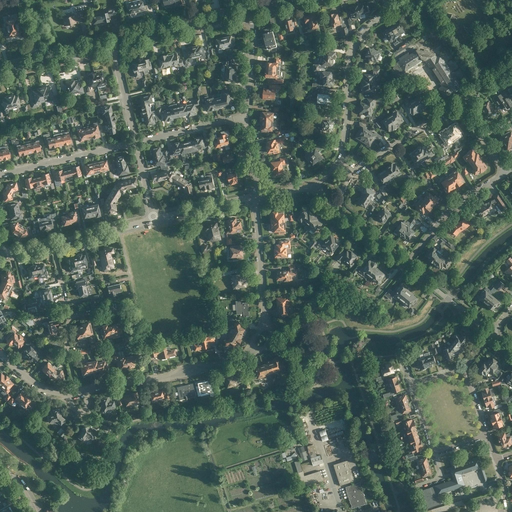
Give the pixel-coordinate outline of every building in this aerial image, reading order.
[(135,13),(148,10),(147,5),(144,6),(142,0),(139,0),(128,3),(131,16),(136,15),(135,13)] [(83,18),(81,11),(87,10),(86,4),(74,7),(71,7),(70,9),(71,13),(63,14),(64,19),(63,19),(65,26),(75,23),(74,19),(79,18),(79,19),(83,18)] [(428,15),(429,17),(436,13),(430,4),(428,5),(421,10),(426,16),(428,15)] [(358,7),(358,6),(351,7),(352,11),(350,11),(352,19),(360,17),(360,18),(365,17),(364,13),(364,12),(367,11),(366,6),(363,7),(363,6),(358,7)] [(110,18),(116,17),(114,9),(106,11),(107,13),(104,13),(105,15),(92,18),(94,24),(106,21),(106,22),(109,22),(108,19),(110,19),(110,18)] [(303,16),(299,20),(304,24),(306,24),(309,23),(311,30),(319,28),(318,25),(322,24),(321,20),(317,20),(315,14),(317,14),(317,16),(320,16),(319,12),(315,13),(304,16),(303,16)] [(329,16),(327,17),(328,22),(330,21),(332,27),(341,25),(342,28),(341,28),(344,37),(349,35),(347,27),(346,27),(344,19),(343,20),(342,16),(338,17),(337,13),(333,14),(332,13),(330,14),(330,15),(329,15),(329,16)] [(19,21),(18,17),(6,20),(7,25),(7,27),(6,27),(7,32),(5,33),(6,37),(8,37),(10,36),(11,37),(13,37),(13,36),(17,35),(22,33),(23,33),(24,38),(29,37),(27,30),(25,31),(21,31),(20,27),(23,27),(21,21),(19,21)] [(295,22),(292,22),(292,19),(288,20),(287,20),(286,20),(285,21),(284,21),(287,31),(289,31),(290,34),(295,33),(294,30),(297,30),(295,22)] [(403,47),(408,44),(406,41),(403,43),(401,38),(400,39),(399,36),(400,35),(400,34),(403,32),(401,28),(403,27),(400,22),(391,28),(403,47)] [(403,47),(391,28),(382,33),(385,38),(383,39),(385,43),(393,38),(394,39),(395,38),(397,41),(396,41),(397,42),(394,44),(396,47),(398,51),(403,47)] [(262,39),(263,42),(275,39),(273,31),(269,32),(268,29),(264,30),(264,33),(263,34),(264,39),(262,39)] [(227,36),(223,37),(226,48),(231,47),(231,48),(234,47),(233,46),(235,45),(233,38),(232,39),(231,36),(228,37),(227,36)] [(222,48),(224,49),(226,48),(223,37),(220,37),(220,38),(217,39),(217,42),(216,42),(218,49),(218,53),(220,53),(222,53),(223,51),(222,48)] [(275,39),(263,42),(264,45),(266,45),(267,49),(269,49),(270,52),(277,51),(276,47),(277,47),(275,39)] [(394,53),(395,55),(412,44),(411,43),(408,44),(403,47),(398,51),(394,53)] [(199,45),(194,46),(197,57),(198,57),(200,57),(201,56),(205,58),(206,57),(205,52),(204,52),(203,48),(202,48),(201,45),(199,46),(199,45)] [(197,57),(194,46),(189,48),(190,48),(187,49),(188,52),(187,52),(188,55),(189,59),(189,60),(189,62),(190,62),(193,62),(193,61),(193,58),(194,58),(197,57)] [(381,54),(382,51),(378,49),(378,51),(372,49),(372,50),(369,48),(366,56),(370,58),(369,60),(376,62),(379,53),(381,54)] [(399,59),(400,61),(395,64),(393,68),(401,81),(408,77),(404,71),(422,60),(426,61),(443,87),(440,89),(445,97),(461,87),(459,84),(461,83),(456,76),(454,77),(450,70),(448,71),(439,56),(437,57),(435,55),(435,54),(435,53),(417,49),(416,50),(416,51),(409,55),(408,53),(399,59)] [(167,54),(170,67),(175,66),(174,64),(177,64),(177,66),(179,65),(180,66),(180,67),(183,66),(184,67),(185,67),(183,59),(180,60),(180,59),(178,60),(177,53),(173,54),(173,53),(171,53),(169,53),(167,54)] [(170,67),(167,54),(158,57),(160,65),(157,65),(158,67),(156,67),(158,73),(158,75),(160,75),(159,71),(162,70),(161,67),(163,66),(164,67),(166,66),(166,68),(170,67)] [(265,67),(265,70),(281,70),(281,66),(279,65),(280,62),(282,63),(282,59),(281,59),(281,56),(274,56),(274,59),(274,63),(266,62),(266,66),(265,67)] [(313,65),(313,67),(325,68),(325,65),(331,65),(332,64),(333,59),(325,58),(321,58),(321,61),(319,61),(319,65),(313,64),(313,65)] [(144,70),(144,71),(152,69),(149,59),(142,60),(143,63),(142,63),(143,70),(144,70)] [(236,68),(236,65),(230,64),(231,59),(226,59),(226,61),(223,61),(223,65),(226,65),(225,68),(224,68),(224,72),(236,73),(237,68),(236,68)] [(143,70),(142,63),(135,64),(136,67),(133,67),(135,74),(136,77),(143,76),(142,73),(144,72),(144,71),(144,70),(143,70)] [(322,74),(322,78),(323,78),(332,79),(332,74),(331,72),(325,72),(326,68),(325,68),(313,67),(313,68),(314,68),(314,71),(318,71),(318,73),(319,74),(321,74),(322,74)] [(361,79),(360,83),(376,84),(376,74),(379,74),(379,69),(372,69),(372,75),(370,75),(369,75),(368,75),(362,75),(362,79),(361,79)] [(281,70),(265,70),(265,76),(266,77),(273,77),(272,82),(285,83),(285,80),(279,79),(279,75),(281,75),(281,70)] [(421,75),(427,82),(431,79),(426,71),(421,75)] [(97,75),(97,72),(94,73),(97,85),(98,87),(98,90),(106,88),(105,84),(106,84),(104,77),(103,77),(102,73),(97,75)] [(235,81),(236,73),(224,72),(224,77),(225,77),(224,80),(235,81)] [(97,85),(94,73),(90,74),(90,75),(87,76),(89,87),(97,85)] [(334,79),(332,79),(323,78),(323,81),(320,81),(320,83),(313,83),(312,87),(324,88),(324,85),(333,86),(333,83),(334,83),(334,79)] [(80,94),(84,93),(82,87),(79,88),(77,80),(66,83),(67,88),(65,89),(66,95),(79,91),(80,94)] [(430,85),(433,90),(428,82),(423,85),(422,85),(418,87),(421,91),(430,85)] [(376,84),(360,83),(360,87),(362,87),(361,91),(371,92),(371,94),(375,94),(376,84)] [(270,90),(264,89),(264,94),(263,94),(262,95),(262,97),(263,97),(263,98),(263,99),(271,99),(271,100),(272,101),(273,102),(274,101),(274,100),(275,90),(280,90),(280,85),(270,85),(270,90)] [(430,85),(421,91),(424,96),(427,94),(433,90),(430,85)] [(41,88),(44,101),(49,101),(49,102),(52,101),(53,103),(59,101),(57,96),(53,97),(50,86),(41,88)] [(233,99),(234,92),(225,91),(225,87),(220,86),(220,89),(222,89),(222,94),(220,94),(220,97),(221,97),(221,98),(231,99),(233,99)] [(44,101),(41,88),(32,90),(35,101),(31,102),(32,108),(38,107),(37,104),(41,104),(41,102),(44,101)] [(332,99),(332,95),(326,94),(326,89),(320,89),(319,90),(317,90),(316,97),(319,98),(319,104),(325,104),(325,103),(331,103),(331,99),(332,99)] [(511,106),(511,101),(508,97),(505,99),(502,94),(494,98),(501,109),(505,107),(507,109),(511,106)] [(150,103),(153,102),(152,97),(153,97),(153,95),(151,95),(141,97),(143,104),(150,103)] [(213,98),(215,108),(230,104),(231,103),(231,99),(221,98),(221,97),(220,97),(215,99),(214,95),(212,95),(212,98),(213,98)] [(19,100),(18,96),(14,97),(14,96),(10,97),(12,109),(20,107),(19,102),(20,102),(19,100)] [(187,103),(185,96),(183,97),(184,102),(183,102),(183,104),(180,105),(181,111),(178,112),(180,117),(189,114),(187,105),(187,104),(187,103)] [(212,98),(209,98),(208,96),(205,97),(208,112),(216,110),(215,108),(213,98),(212,98)] [(414,102),(420,113),(424,110),(423,110),(427,108),(422,100),(424,99),(422,96),(416,99),(417,100),(414,102)] [(2,99),(3,103),(2,104),(2,106),(4,106),(5,114),(9,113),(8,110),(12,109),(10,97),(5,98),(5,99),(2,99)] [(374,98),(367,98),(366,102),(360,102),(360,104),(359,104),(359,107),(360,107),(360,113),(366,113),(366,116),(371,116),(372,106),(373,106),(374,98)] [(187,105),(189,114),(189,116),(197,114),(195,105),(200,104),(199,99),(196,100),(196,102),(187,104),(187,105)] [(420,113),(414,102),(413,101),(410,104),(408,101),(404,103),(412,116),(419,111),(420,113)] [(488,102),(487,102),(486,102),(486,103),(486,104),(484,105),(484,104),(483,104),(482,105),(481,106),(482,107),(481,107),(488,119),(497,112),(498,114),(500,113),(496,106),(493,107),(491,104),(489,102),(488,102)] [(150,103),(143,104),(141,105),(144,116),(146,116),(153,114),(158,113),(158,110),(151,112),(150,107),(151,106),(150,103)] [(171,107),(173,118),(180,117),(178,112),(181,111),(180,105),(173,106),(173,104),(170,105),(170,107),(171,107)] [(102,114),(106,113),(112,112),(110,105),(101,107),(100,105),(93,106),(93,110),(97,109),(98,111),(101,111),(102,114)] [(173,118),(171,107),(170,107),(170,108),(162,110),(161,108),(157,109),(158,110),(158,113),(158,114),(164,113),(166,122),(174,120),(173,118)] [(397,128),(397,127),(396,126),(403,121),(397,112),(399,111),(397,108),(392,112),(393,114),(390,116),(391,117),(397,128)] [(105,122),(106,125),(114,123),(114,122),(116,122),(114,113),(112,113),(112,112),(106,113),(107,121),(105,122)] [(260,120),(271,121),(273,121),(274,113),(261,112),(260,120)] [(158,114),(158,113),(153,114),(146,116),(146,117),(144,117),(145,121),(147,120),(148,125),(155,123),(153,117),(156,116),(157,121),(160,120),(158,114)] [(325,131),(326,130),(332,131),(334,121),(331,121),(331,116),(324,115),(324,118),(322,118),(321,121),(323,122),(322,130),(323,131),(325,131)] [(397,128),(391,117),(387,120),(386,119),(381,122),(383,125),(385,124),(390,132),(393,129),(393,130),(397,128)] [(276,127),(277,121),(273,121),(271,121),(260,120),(260,123),(262,123),(262,131),(266,131),(266,130),(272,131),(272,127),(276,127)] [(116,129),(114,123),(106,125),(102,126),(104,132),(106,132),(106,131),(109,131),(110,134),(116,133),(115,129),(116,129)] [(363,141),(369,131),(366,129),(367,127),(359,123),(357,126),(360,128),(354,138),(358,140),(359,138),(363,141)] [(92,139),(100,137),(97,124),(90,126),(92,139)] [(450,128),(448,129),(455,140),(457,138),(457,139),(461,137),(459,134),(461,133),(456,124),(454,126),(454,125),(450,127),(450,128)] [(90,126),(84,127),(86,139),(92,138),(92,139),(90,126)] [(80,142),(83,141),(83,140),(86,139),(84,127),(77,129),(80,142)] [(444,147),(445,146),(455,140),(448,129),(441,134),(445,142),(442,144),(444,147)] [(504,144),(511,138),(511,132),(509,129),(506,131),(507,133),(503,135),(500,137),(502,140),(501,141),(503,144),(504,143),(504,144)] [(230,146),(229,144),(228,138),(230,138),(229,131),(221,132),(222,135),(220,136),(220,137),(218,138),(218,141),(215,142),(216,148),(221,146),(225,145),(226,147),(230,146)] [(373,133),(369,131),(363,141),(367,144),(366,145),(370,148),(376,138),(379,140),(381,136),(374,132),(373,133)] [(62,136),(64,145),(65,145),(66,146),(67,145),(68,144),(69,144),(71,143),(69,133),(68,132),(61,133),(62,136)] [(64,145),(62,136),(61,133),(58,134),(54,135),(54,137),(54,138),(56,147),(64,145)] [(292,137),(291,133),(284,135),(284,134),(276,136),(277,139),(275,140),(266,142),(267,146),(266,146),(268,152),(274,151),(274,153),(279,152),(277,144),(280,144),(281,144),(286,143),(284,138),(285,138),(285,139),(292,137)] [(50,139),(50,138),(49,134),(43,135),(44,143),(48,142),(49,148),(52,148),(53,148),(53,149),(55,148),(56,147),(54,138),(50,139)] [(196,140),(198,151),(199,151),(198,150),(207,148),(208,150),(211,149),(210,144),(205,145),(203,136),(195,138),(196,140)] [(20,144),(19,145),(18,141),(16,142),(15,139),(11,140),(13,147),(17,146),(19,155),(22,155),(23,155),(23,156),(25,155),(25,154),(26,154),(24,145),(20,146),(20,144)] [(34,152),(32,143),(31,140),(24,142),(25,144),(24,144),(24,145),(26,154),(34,152)] [(36,142),(32,143),(34,152),(35,152),(36,152),(37,152),(38,151),(39,151),(38,151),(41,150),(39,140),(36,141),(36,142)] [(189,153),(198,151),(196,140),(189,142),(190,146),(188,147),(189,153)] [(182,154),(180,144),(179,142),(172,144),(174,153),(169,154),(170,159),(173,158),(173,156),(182,154)] [(185,154),(189,153),(188,147),(190,146),(189,142),(180,144),(182,154),(182,155),(183,163),(185,162),(184,158),(185,157),(185,154)] [(323,148),(323,147),(324,144),(316,143),(315,147),(316,147),(316,148),(314,149),(313,147),(309,150),(311,152),(306,155),(313,164),(314,164),(315,164),(316,163),(317,162),(319,160),(319,161),(319,160),(320,160),(322,159),(322,158),(320,154),(318,152),(318,151),(319,150),(320,148),(323,148)] [(416,149),(424,160),(433,154),(431,151),(429,152),(424,145),(421,147),(420,146),(416,149)] [(4,159),(8,159),(8,158),(10,158),(8,146),(1,147),(1,149),(2,150),(4,159)] [(155,158),(165,156),(164,151),(161,152),(160,147),(152,149),(155,158)] [(440,150),(446,159),(449,157),(446,152),(443,148),(440,150)] [(469,165),(481,158),(474,148),(468,152),(469,153),(464,156),(469,165)] [(413,168),(415,166),(424,160),(416,149),(413,151),(413,152),(410,154),(415,162),(410,165),(413,168)] [(439,150),(439,149),(435,151),(439,156),(437,158),(440,163),(441,162),(443,161),(446,159),(440,150),(439,150)] [(217,154),(218,160),(218,161),(223,160),(223,157),(223,155),(225,155),(224,152),(217,154)] [(225,163),(234,161),(232,154),(230,155),(230,154),(225,155),(226,156),(223,157),(225,163)] [(449,157),(446,159),(443,161),(441,162),(444,167),(450,163),(450,164),(456,160),(454,159),(452,155),(449,157)] [(119,167),(126,166),(124,156),(116,158),(117,160),(117,163),(116,164),(117,168),(119,167)] [(163,156),(154,159),(155,166),(164,164),(165,167),(168,167),(171,166),(170,163),(171,163),(170,159),(168,159),(169,163),(165,164),(163,156)] [(284,164),(286,164),(285,158),(280,158),(280,162),(272,163),(273,175),(283,174),(282,165),(284,165),(284,164)] [(487,168),(481,158),(469,165),(475,174),(480,171),(481,172),(487,168)] [(103,161),(99,162),(102,172),(105,171),(105,172),(109,171),(107,161),(104,162),(103,161)] [(102,172),(99,162),(92,164),(94,173),(102,172)] [(387,169),(392,177),(397,174),(398,175),(401,173),(395,163),(393,164),(393,163),(385,168),(386,169),(387,169)] [(94,173),(92,164),(88,165),(85,166),(87,176),(91,175),(91,174),(94,173)] [(80,169),(79,166),(72,168),(73,169),(74,176),(75,177),(79,176),(79,178),(82,178),(81,173),(80,169)] [(119,167),(117,168),(119,175),(123,174),(123,175),(126,174),(129,173),(127,166),(126,166),(119,167)] [(161,168),(162,172),(152,174),(154,180),(158,179),(158,181),(167,179),(168,178),(167,178),(168,177),(169,176),(168,176),(169,175),(170,175),(171,173),(171,172),(168,170),(169,170),(168,167),(165,167),(161,168)] [(427,171),(431,177),(434,174),(435,174),(432,168),(427,171)] [(65,181),(69,180),(69,177),(74,176),(73,169),(63,172),(64,178),(65,180),(65,181)] [(386,169),(378,174),(384,184),(388,181),(387,180),(392,177),(387,169),(386,169)] [(461,186),(461,185),(464,182),(462,179),(463,179),(456,169),(453,171),(453,172),(449,174),(451,178),(457,187),(459,188),(461,186)] [(56,175),(57,178),(54,179),(56,187),(62,185),(61,181),(65,180),(64,178),(63,172),(62,170),(56,172),(56,175)] [(171,171),(171,172),(171,173),(170,175),(169,175),(168,176),(169,176),(168,177),(167,178),(168,178),(167,179),(168,179),(173,182),(174,180),(180,184),(184,179),(171,171)] [(233,174),(233,173),(232,171),(227,172),(228,174),(230,183),(231,184),(234,183),(234,184),(237,183),(238,183),(238,182),(237,180),(238,180),(238,177),(239,177),(238,173),(237,173),(233,174)] [(424,181),(431,177),(427,171),(421,175),(424,181)] [(49,177),(49,173),(42,175),(42,176),(44,183),(44,187),(51,186),(52,189),(54,188),(53,183),(51,184),(50,180),(51,180),(50,177),(49,177)] [(35,189),(44,187),(44,183),(42,176),(32,179),(34,185),(34,187),(35,189)] [(122,180),(122,181),(123,180),(123,181),(126,189),(135,187),(135,185),(137,184),(136,178),(126,180),(126,179),(130,179),(130,176),(122,178),(122,180)] [(211,190),(212,188),(215,187),(212,176),(209,176),(209,178),(206,178),(208,189),(209,190),(211,190)] [(34,185),(32,179),(32,177),(25,179),(26,182),(25,182),(26,185),(27,188),(34,187),(34,185)] [(208,189),(206,178),(202,179),(202,180),(199,181),(201,191),(204,190),(205,191),(207,191),(208,189)] [(457,187),(451,178),(448,180),(447,179),(442,182),(446,187),(444,188),(447,193),(457,186),(457,187)] [(180,184),(184,187),(183,188),(185,193),(188,192),(189,195),(192,194),(192,191),(191,187),(193,187),(192,182),(190,182),(184,179),(180,184)] [(116,185),(113,189),(121,194),(122,195),(126,189),(123,181),(118,182),(116,186),(116,185)] [(18,183),(16,183),(8,185),(7,186),(6,186),(5,188),(13,194),(16,190),(20,189),(18,183)] [(371,198),(375,192),(372,190),(373,189),(368,185),(366,187),(365,186),(363,189),(364,190),(361,194),(362,194),(363,194),(371,198)] [(384,198),(387,197),(387,196),(381,186),(377,189),(380,193),(383,197),(384,198)] [(13,197),(15,194),(13,194),(5,188),(3,190),(4,191),(3,192),(5,200),(12,199),(11,197),(13,197)] [(113,189),(107,198),(115,203),(121,194),(113,189)] [(502,210),(508,207),(498,192),(492,196),(494,198),(482,205),(482,203),(476,207),(479,213),(478,213),(481,217),(488,212),(488,213),(496,208),(493,205),(497,202),(502,210)] [(434,196),(429,193),(423,199),(422,199),(423,198),(419,195),(417,197),(420,199),(432,209),(432,208),(432,207),(439,199),(435,195),(434,196)] [(362,194),(360,197),(361,197),(358,202),(365,207),(367,207),(370,202),(372,203),(374,200),(371,198),(363,194),(362,194)] [(404,204),(407,201),(401,196),(398,199),(404,204)] [(115,203),(107,198),(105,202),(108,213),(109,214),(113,213),(112,212),(117,210),(115,203)] [(432,209),(420,199),(418,202),(418,201),(414,205),(423,213),(424,212),(427,215),(429,212),(431,212),(432,211),(431,209),(432,209)] [(402,210),(406,205),(401,201),(397,206),(400,208),(402,210)] [(9,212),(19,210),(18,203),(8,205),(9,209),(9,210),(9,212)] [(98,204),(90,206),(92,217),(96,216),(97,217),(101,216),(98,204)] [(92,217),(90,206),(82,208),(85,219),(92,217)] [(306,225),(314,215),(305,208),(301,213),(302,213),(298,218),(306,225)] [(386,219),(391,214),(383,208),(378,214),(380,215),(377,218),(380,220),(381,219),(384,222),(384,221),(385,222),(387,219),(386,219)] [(20,213),(19,210),(9,212),(10,214),(11,214),(12,219),(16,218),(16,221),(23,219),(22,213),(20,213)] [(68,214),(69,214),(68,211),(65,211),(66,214),(67,214),(68,216),(61,217),(63,222),(62,222),(63,226),(71,224),(68,214)] [(278,212),(278,211),(271,212),(271,219),(270,220),(270,222),(271,223),(286,222),(293,221),(293,214),(289,214),(289,218),(284,218),(284,212),(278,212)] [(76,212),(69,214),(68,214),(71,224),(74,223),(75,222),(78,221),(76,215),(77,215),(76,212)] [(44,218),(47,230),(51,229),(50,228),(53,228),(51,221),(57,220),(55,213),(49,214),(50,215),(44,217),(44,218)] [(319,227),(323,222),(314,215),(306,225),(304,227),(308,230),(310,229),(311,229),(314,231),(318,226),(319,227)] [(459,231),(472,223),(467,217),(454,225),(452,224),(447,230),(450,233),(452,231),(456,235),(459,231)] [(40,218),(32,220),(34,228),(40,227),(41,231),(43,230),(43,231),(47,230),(44,218),(40,219),(40,218)] [(242,223),(241,222),(240,221),(236,222),(235,218),(226,221),(227,226),(229,226),(231,232),(236,231),(235,230),(242,228),(242,227),(243,225),(242,223)] [(410,224),(401,236),(408,242),(414,235),(413,234),(415,232),(411,229),(415,223),(417,224),(419,221),(415,218),(410,224)] [(402,221),(394,230),(398,233),(397,233),(398,234),(399,235),(400,235),(401,236),(410,224),(407,222),(406,222),(404,221),(403,222),(402,221)] [(272,223),(270,224),(271,226),(272,227),(272,231),(279,231),(279,234),(286,233),(285,226),(286,226),(286,222),(271,223),(272,223)] [(16,235),(22,226),(19,224),(18,225),(18,223),(11,224),(13,233),(14,233),(13,234),(16,235)] [(209,240),(215,239),(216,240),(221,239),(219,231),(220,231),(218,223),(212,224),(212,223),(206,224),(207,226),(204,227),(205,231),(207,231),(209,240)] [(28,233),(31,232),(30,227),(26,228),(23,225),(22,226),(16,235),(18,237),(18,236),(20,237),(29,235),(28,233)] [(335,238),(331,235),(327,240),(322,236),(317,242),(320,245),(319,246),(322,248),(325,245),(327,247),(329,249),(327,251),(331,255),(337,246),(340,242),(339,241),(340,240),(336,237),(335,238)] [(441,239),(446,242),(451,246),(453,244),(444,236),(441,239)] [(276,259),(282,259),(281,257),(287,257),(286,249),(289,248),(290,247),(289,245),(291,245),(290,240),(279,241),(280,244),(274,245),(276,259)] [(428,259),(433,262),(445,248),(441,245),(440,248),(438,247),(436,249),(434,247),(433,247),(430,250),(431,251),(427,256),(429,258),(428,259)] [(238,259),(243,259),(242,248),(241,248),(241,246),(231,246),(232,257),(238,257),(238,259)] [(100,252),(98,252),(100,258),(97,259),(98,261),(112,258),(111,253),(113,253),(112,248),(109,249),(108,247),(103,248),(104,250),(100,251),(100,252)] [(440,267),(441,269),(444,265),(446,267),(450,263),(450,262),(450,260),(449,259),(448,259),(447,259),(446,260),(442,257),(446,253),(444,252),(446,249),(445,248),(433,262),(439,268),(440,267)] [(343,251),(337,259),(340,262),(343,258),(345,259),(344,260),(352,266),(355,262),(354,260),(358,256),(349,249),(345,253),(343,251)] [(84,254),(77,255),(79,267),(80,267),(81,270),(85,269),(84,266),(87,265),(84,254)] [(79,267),(77,255),(75,256),(75,258),(70,259),(71,262),(70,263),(72,273),(77,271),(78,274),(72,276),(73,279),(82,277),(81,270),(80,267),(79,267)] [(96,261),(97,266),(101,265),(102,266),(103,266),(104,270),(110,269),(109,268),(113,267),(113,264),(114,264),(112,258),(98,261),(96,261)] [(374,262),(370,259),(367,263),(366,263),(364,265),(365,266),(363,267),(360,270),(361,271),(360,271),(363,274),(362,276),(366,279),(368,276),(367,276),(377,265),(377,264),(375,262),(374,262)] [(39,277),(36,266),(36,265),(28,267),(31,278),(38,277),(39,277)] [(42,278),(43,278),(48,277),(46,267),(45,268),(44,265),(36,266),(39,277),(38,277),(41,287),(44,286),(47,285),(46,281),(43,282),(42,278)] [(377,265),(367,276),(368,276),(372,280),(373,279),(378,283),(380,283),(381,281),(381,279),(385,274),(376,267),(377,266),(377,265)] [(289,274),(295,274),(294,266),(289,267),(289,271),(282,271),(277,271),(277,275),(277,280),(283,279),(283,281),(290,280),(289,274)] [(2,280),(11,285),(12,283),(15,282),(13,275),(11,276),(10,273),(8,271),(6,272),(5,273),(5,274),(1,275),(2,280)] [(246,287),(245,273),(232,275),(232,281),(231,281),(232,284),(233,284),(233,289),(239,289),(239,287),(246,287)] [(86,281),(86,279),(84,279),(81,280),(75,282),(77,288),(78,288),(88,286),(88,285),(87,281),(86,281)] [(14,297),(16,293),(14,292),(12,291),(12,290),(11,290),(12,286),(11,285),(2,280),(0,284),(0,287),(13,294),(12,296),(14,297)] [(116,296),(116,292),(121,291),(119,284),(110,286),(109,284),(110,284),(109,281),(103,282),(104,286),(107,285),(109,293),(110,293),(111,297),(116,296)] [(398,298),(400,300),(403,297),(404,298),(406,295),(407,296),(410,292),(400,284),(398,287),(397,286),(393,291),(389,288),(384,295),(391,300),(393,297),(397,299),(398,298)] [(497,306),(501,302),(497,299),(499,296),(496,295),(502,287),(498,284),(496,287),(498,288),(486,303),(487,304),(486,304),(492,309),(496,305),(497,306)] [(88,286),(78,288),(79,292),(81,297),(84,296),(85,297),(88,296),(86,287),(87,287),(88,288),(92,287),(91,285),(88,285),(88,286)] [(380,295),(384,289),(379,286),(375,291),(380,295)] [(13,294),(0,287),(0,297),(4,299),(6,294),(7,295),(7,294),(12,297),(12,296),(13,294)] [(496,287),(493,291),(492,290),(491,292),(488,290),(488,291),(484,289),(481,293),(482,294),(479,297),(486,303),(498,288),(496,287)] [(50,290),(45,291),(45,289),(38,291),(40,298),(42,298),(51,296),(50,290)] [(288,296),(288,292),(282,292),(283,295),(279,295),(280,297),(276,298),(276,301),(277,301),(278,305),(279,305),(287,305),(289,305),(289,304),(291,304),(290,300),(289,300),(289,296),(288,296)] [(418,298),(410,292),(407,296),(406,295),(404,298),(403,297),(400,300),(406,304),(406,305),(408,307),(409,306),(409,307),(414,301),(415,301),(418,298)] [(53,302),(51,296),(42,298),(43,302),(42,302),(43,304),(53,302)] [(241,303),(241,301),(236,301),(236,304),(233,305),(234,311),(237,311),(237,315),(241,314),(241,316),(242,316),(242,314),(243,314),(244,316),(249,316),(248,302),(243,303),(241,303)] [(287,305),(279,305),(279,318),(284,318),(284,316),(289,316),(289,308),(287,308),(287,305)] [(9,315),(14,312),(13,312),(12,312),(11,311),(10,311),(8,312),(8,311),(2,313),(1,311),(0,311),(0,319),(4,317),(9,315)] [(30,326),(34,325),(32,318),(23,321),(26,323),(28,325),(30,326)] [(49,329),(58,327),(59,326),(57,319),(43,323),(44,326),(48,325),(49,329)] [(245,330),(240,327),(239,322),(234,323),(236,328),(233,329),(231,328),(229,332),(230,333),(241,339),(243,335),(242,334),(245,330)] [(89,323),(82,325),(82,326),(83,326),(85,336),(89,335),(89,336),(92,335),(89,323)] [(109,326),(111,335),(122,333),(121,329),(117,330),(117,328),(116,328),(116,324),(109,326)] [(102,326),(103,329),(101,329),(101,330),(100,330),(102,336),(102,335),(103,340),(109,338),(109,336),(111,335),(109,326),(107,326),(107,325),(102,326)] [(85,337),(83,326),(82,326),(76,327),(78,332),(76,333),(78,340),(82,339),(82,340),(86,339),(85,337)] [(60,334),(58,327),(49,329),(50,335),(56,334),(57,336),(58,335),(60,334)] [(13,342),(18,336),(15,334),(15,333),(12,331),(5,339),(7,340),(7,341),(7,343),(9,344),(11,344),(12,344),(13,342)] [(459,344),(463,347),(466,343),(465,342),(467,339),(462,334),(460,336),(456,332),(453,336),(456,339),(455,340),(459,343),(459,344)] [(27,343),(34,335),(31,333),(26,339),(23,336),(23,337),(19,335),(18,336),(13,342),(19,348),(23,343),(22,342),(24,340),(25,340),(27,343)] [(239,344),(242,340),(241,339),(230,333),(228,336),(229,339),(224,341),(225,345),(230,344),(236,348),(238,344),(239,344)] [(216,342),(214,335),(200,339),(198,340),(198,344),(194,345),(195,351),(203,349),(203,350),(210,348),(209,343),(212,342),(213,343),(216,342)] [(455,340),(451,346),(453,348),(454,350),(455,349),(456,352),(460,351),(462,352),(465,348),(463,347),(459,344),(459,343),(455,340)] [(28,358),(35,350),(30,345),(27,349),(27,348),(23,353),(28,358)] [(453,348),(451,346),(450,348),(443,350),(445,355),(446,354),(449,360),(454,358),(453,357),(457,355),(456,352),(455,349),(454,350),(453,348)] [(169,347),(149,352),(151,358),(157,356),(157,355),(160,355),(161,359),(168,358),(168,357),(176,355),(174,349),(170,350),(169,347)] [(56,354),(54,350),(52,348),(48,352),(46,355),(51,360),(53,357),(56,354)] [(35,350),(28,358),(32,361),(33,360),(35,362),(39,358),(38,357),(40,354),(35,350)] [(125,357),(127,368),(135,367),(133,360),(138,359),(137,353),(134,354),(134,355),(125,357)] [(425,359),(425,356),(424,354),(420,355),(420,356),(420,358),(418,359),(419,361),(416,361),(418,366),(420,365),(422,369),(428,367),(428,366),(425,359)] [(429,357),(428,355),(425,356),(425,359),(428,366),(432,365),(432,363),(436,362),(434,356),(429,357)] [(112,357),(113,362),(113,364),(116,363),(118,369),(124,368),(124,369),(127,368),(125,357),(125,356),(118,357),(117,356),(112,357)] [(279,359),(279,358),(277,357),(275,358),(273,360),(274,360),(270,361),(274,372),(274,371),(278,370),(278,369),(280,369),(280,370),(283,372),(285,371),(286,368),(286,367),(284,360),(281,361),(281,358),(279,359)] [(490,369),(490,370),(493,372),(498,366),(495,363),(496,361),(493,358),(491,360),(489,358),(486,362),(485,361),(484,363),(490,369)] [(101,362),(100,359),(97,360),(97,361),(96,361),(98,371),(99,373),(108,371),(107,364),(105,365),(104,362),(101,362)] [(92,372),(89,362),(86,362),(84,361),(82,362),(82,363),(83,367),(81,367),(82,374),(85,374),(85,375),(86,375),(88,375),(89,374),(89,373),(92,372)] [(96,361),(93,361),(92,362),(92,361),(89,362),(92,372),(98,371),(96,361)] [(268,380),(272,379),(272,378),(270,373),(274,372),(270,361),(267,362),(267,363),(263,365),(266,375),(266,376),(267,376),(268,380)] [(54,365),(53,367),(52,367),(47,363),(44,366),(45,368),(43,370),(50,377),(51,376),(54,373),(52,372),(55,369),(56,368),(56,367),(54,365)] [(387,375),(394,372),(392,368),(393,367),(391,363),(385,365),(387,369),(382,370),(384,376),(387,376),(387,375)] [(484,376),(490,370),(490,369),(484,363),(478,371),(479,372),(479,374),(480,374),(481,374),(484,376)] [(266,375),(263,365),(253,368),(252,368),(253,372),(254,372),(255,375),(253,376),(254,379),(256,378),(256,379),(259,378),(260,381),(265,380),(266,384),(269,383),(268,380),(267,376),(266,376),(266,375)] [(56,367),(56,368),(55,369),(52,372),(54,373),(51,376),(53,377),(52,378),(53,378),(57,380),(58,380),(59,380),(60,381),(62,381),(62,380),(63,379),(64,379),(61,369),(58,369),(58,368),(57,367),(56,367)] [(0,385),(1,386),(8,379),(9,377),(7,375),(5,376),(0,371),(0,385)] [(505,378),(502,376),(501,377),(500,378),(499,380),(501,384),(503,381),(506,384),(508,382),(511,385),(511,372),(506,380),(504,379),(505,378)] [(244,378),(243,374),(234,376),(233,374),(225,376),(227,387),(236,386),(235,383),(243,382),(245,389),(251,387),(248,377),(244,378)] [(397,380),(396,377),(387,380),(388,384),(387,384),(388,387),(399,383),(397,380)] [(8,379),(1,386),(0,387),(7,393),(11,389),(9,388),(13,383),(8,379)] [(199,395),(210,393),(211,396),(216,395),(213,382),(212,382),(212,383),(206,384),(205,381),(199,383),(198,383),(199,386),(197,387),(196,387),(198,396),(199,396),(199,395)] [(180,400),(196,396),(193,383),(188,384),(189,386),(177,388),(179,395),(180,400)] [(399,383),(388,387),(390,393),(391,393),(394,392),(401,390),(399,386),(400,386),(399,383)] [(482,392),(484,399),(495,396),(492,388),(489,389),(488,387),(483,389),(484,391),(482,392)] [(164,394),(164,390),(157,392),(157,391),(154,392),(154,390),(148,392),(149,396),(150,396),(151,402),(156,401),(156,399),(165,397),(166,400),(169,399),(167,394),(164,394)] [(22,391),(16,399),(15,399),(15,400),(19,403),(22,406),(30,396),(27,394),(26,395),(22,391)] [(130,395),(122,397),(120,397),(117,398),(119,406),(123,405),(122,403),(125,402),(126,407),(138,404),(137,403),(138,402),(137,397),(136,392),(130,394),(130,395)] [(405,395),(397,398),(400,405),(408,403),(405,395)] [(34,399),(30,396),(22,406),(26,409),(30,412),(28,416),(29,417),(28,417),(29,419),(30,418),(31,419),(36,414),(32,411),(32,412),(31,411),(37,404),(33,400),(34,399)] [(495,402),(493,396),(484,399),(487,407),(489,407),(489,408),(494,407),(493,405),(494,405),(493,403),(495,402)] [(111,408),(114,407),(113,401),(109,402),(109,398),(101,399),(102,405),(101,405),(101,407),(102,407),(100,411),(105,414),(106,412),(107,413),(111,410),(111,408)] [(410,411),(408,403),(400,405),(402,413),(410,411)] [(490,418),(492,422),(501,419),(500,416),(501,416),(500,413),(503,412),(503,411),(503,409),(501,408),(493,410),(494,411),(492,412),(493,414),(490,415),(491,417),(490,418)] [(60,414),(58,409),(51,411),(52,415),(48,416),(50,422),(52,421),(53,423),(58,424),(59,422),(61,424),(61,423),(62,423),(63,423),(64,422),(64,421),(63,420),(64,419),(61,416),(60,414)] [(401,412),(390,416),(391,421),(403,417),(401,412)] [(110,423),(101,418),(99,421),(109,426),(110,423)] [(501,419),(492,422),(493,426),(494,426),(495,428),(504,425),(503,422),(505,421),(504,418),(501,419)] [(408,430),(415,427),(416,427),(414,420),(412,421),(412,419),(405,422),(403,423),(404,426),(406,425),(408,430)] [(84,428),(78,437),(83,440),(84,438),(87,440),(90,439),(92,437),(92,438),(96,433),(87,427),(86,429),(84,429),(84,428)] [(408,433),(409,437),(417,434),(415,427),(408,430),(406,430),(407,431),(406,432),(407,433),(408,433)] [(511,439),(511,436),(511,437),(510,434),(509,434),(507,434),(507,432),(498,435),(499,438),(498,438),(499,443),(500,442),(501,446),(503,447),(506,446),(507,446),(511,445),(511,444),(511,440),(511,439)] [(411,444),(419,442),(417,434),(409,437),(410,441),(410,442),(410,443),(411,443),(411,444)] [(415,452),(422,450),(421,448),(423,448),(421,441),(419,442),(411,444),(413,449),(411,449),(412,452),(415,452)] [(311,458),(317,456),(313,444),(307,446),(311,458)] [(302,461),(307,459),(303,446),(298,448),(300,453),(302,461)] [(291,456),(286,457),(287,461),(293,459),(297,455),(295,452),(291,456)] [(321,455),(317,456),(311,458),(310,458),(313,466),(324,463),(321,455)] [(417,456),(410,458),(411,461),(416,459),(418,466),(419,469),(421,468),(429,466),(426,458),(418,460),(417,456)] [(441,504),(438,494),(464,486),(460,474),(480,468),(484,482),(487,481),(479,457),(473,459),(473,460),(458,465),(457,464),(455,458),(450,460),(452,467),(445,469),(447,473),(451,472),(453,480),(422,490),(428,508),(441,504)] [(340,486),(354,481),(348,460),(333,465),(340,486)] [(429,466),(421,468),(422,471),(422,472),(423,476),(431,473),(429,466)] [(303,471),(298,473),(302,487),(323,480),(320,471),(304,476),(303,471)] [(352,508),(366,503),(360,482),(346,487),(352,508)] [(436,511),(464,504),(463,500),(425,511),(436,511)]
